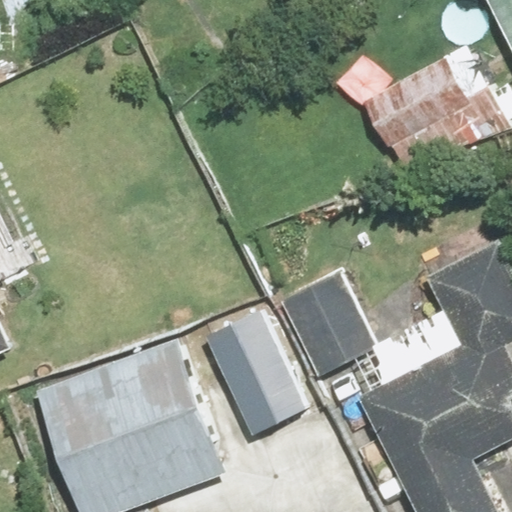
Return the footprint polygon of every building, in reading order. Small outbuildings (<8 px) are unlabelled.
[(468,44),(369,92),(397,150),(496,102),(468,44)] [(511,434),(511,229),(435,266),(459,318),(368,361),(440,511),(511,511),(511,470),(498,441),(511,434)] [(0,362),(42,344),(0,250),(0,362)] [(339,267),(285,294),(318,359),(372,332),(339,267)] [(219,317),(251,414),(299,398),(267,301),(219,317)] [(39,382),(79,504),(234,453),(195,332),(39,382)]
